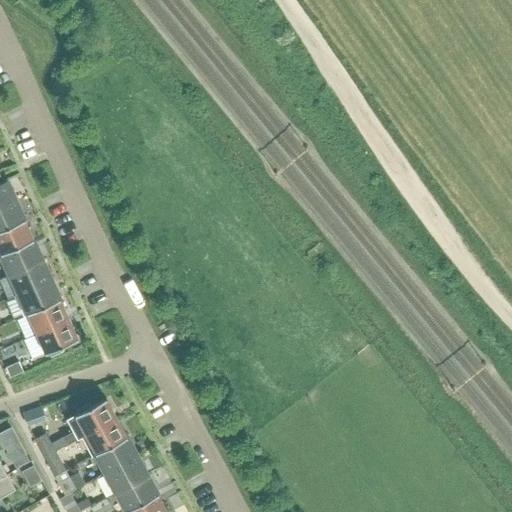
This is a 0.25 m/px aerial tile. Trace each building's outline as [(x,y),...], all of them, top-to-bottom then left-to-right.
[(0,182),(0,206),(15,200),(6,180),(0,182)] [(0,206),(0,230),(24,220),(15,200),(0,206)] [(0,230),(0,253),(0,254),(33,240),(24,220),(0,230)] [(0,254),(9,274),(42,259),(33,240),(0,254)] [(9,274),(18,293),(18,294),(51,279),(42,259),(9,274)] [(23,316),(27,314),(27,313),(59,299),(51,279),(18,294),(18,293),(13,295),(23,316)] [(27,314),(36,333),(68,319),(59,299),(27,313),(27,314)] [(68,319),(36,333),(45,354),(49,352),(51,355),(62,350),(61,347),(77,339),(68,319)] [(4,367),(8,377),(22,371),(18,361),(4,367)] [(68,445),(81,438),(81,437),(116,418),(106,398),(89,407),(87,404),(77,409),(78,413),(66,419),(72,431),(63,436),(68,445)] [(91,457),(96,455),(95,454),(126,437),(116,418),(81,437),(81,438),(91,457)] [(35,438),(44,456),(56,450),(46,432),(35,438)] [(96,455),(105,473),(137,456),(126,437),(95,454),(96,455)] [(28,459),(18,442),(6,448),(16,466),(28,459)] [(56,450),(44,456),(54,476),(66,470),(56,450)] [(105,473),(116,492),(147,475),(137,456),(105,473)] [(0,511),(1,511),(0,509),(0,498),(15,489),(7,475),(0,478),(0,511)] [(116,492),(126,511),(157,494),(147,475),(116,492)] [(58,482),(65,495),(70,492),(76,489),(69,477),(58,482)] [(70,492),(65,495),(58,499),(65,511),(77,511),(80,510),(70,492)] [(126,511),(166,511),(157,494),(126,511)]
